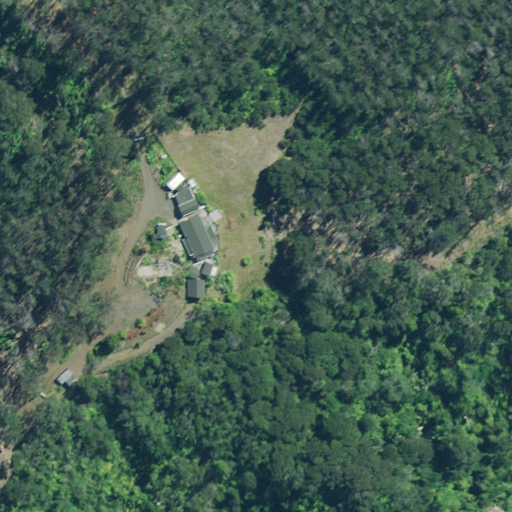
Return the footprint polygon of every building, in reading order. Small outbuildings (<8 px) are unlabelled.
[(185,179),(180,172),(167,184),(173,190),(185,179)] [(200,208),(189,186),(175,194),(186,215),(200,208)] [(205,228),(200,215),(182,222),(198,262),(215,255),(212,248),(220,245),(212,225),(205,228)] [(213,263),(205,262),(202,275),(210,277),(213,263)] [(204,279),(190,279),(190,296),(204,296),(204,279)]
